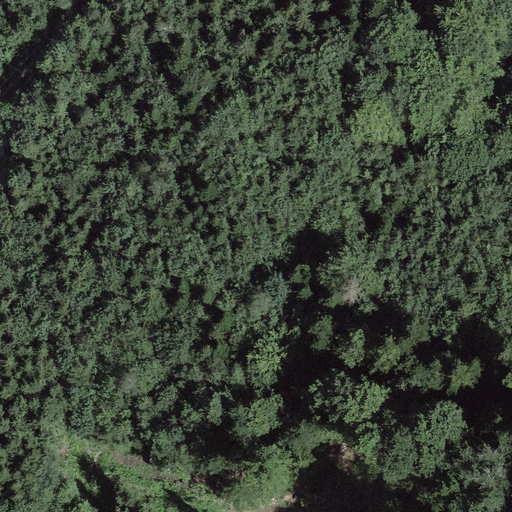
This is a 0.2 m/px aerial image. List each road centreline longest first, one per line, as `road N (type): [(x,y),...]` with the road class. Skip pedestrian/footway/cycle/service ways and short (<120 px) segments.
road 1 (track): [(0,247),(44,315),(76,439),(101,465)]
road 2 (track): [(0,100),(103,0)]
